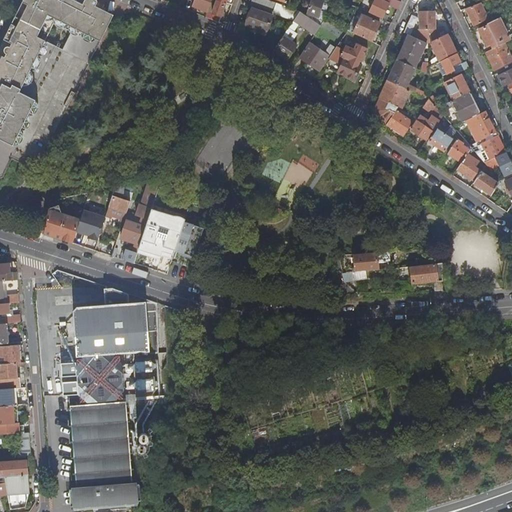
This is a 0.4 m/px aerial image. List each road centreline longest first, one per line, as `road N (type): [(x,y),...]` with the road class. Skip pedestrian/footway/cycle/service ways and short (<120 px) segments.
road 1 (residential): [(28,247),(174,292),(282,311),(511,300)]
road 2 (residential): [(28,247),(45,511)]
road 3 (residential): [(351,121),(511,229)]
road 4 (residential): [(511,145),(443,0)]
road 5 (residential): [(226,39),(351,121)]
road 6 (residential): [(408,0),(351,121)]
